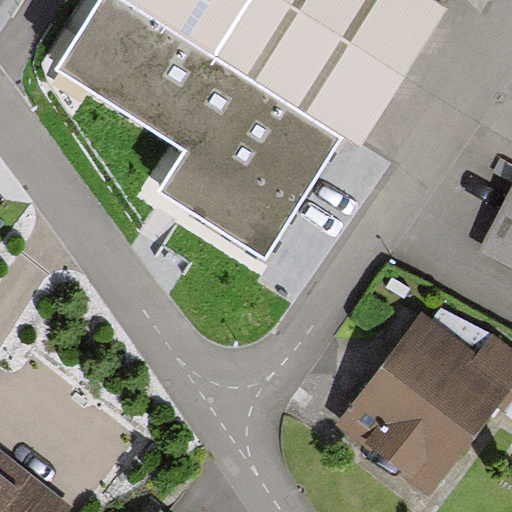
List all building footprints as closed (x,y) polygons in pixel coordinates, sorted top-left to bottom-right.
[(346,141),(127,0),(82,0),(44,62),(176,145),(185,151),(157,192),(267,263),(346,141)] [(127,0),(346,141),(358,147),(449,0),(127,0)] [(511,199),(484,256),(511,270),(511,199)] [(475,357),(424,315),(339,420),(425,489),(511,382),(511,353),(492,337),(475,357)] [(0,511),(66,511),(72,504),(0,449),(0,511)]
